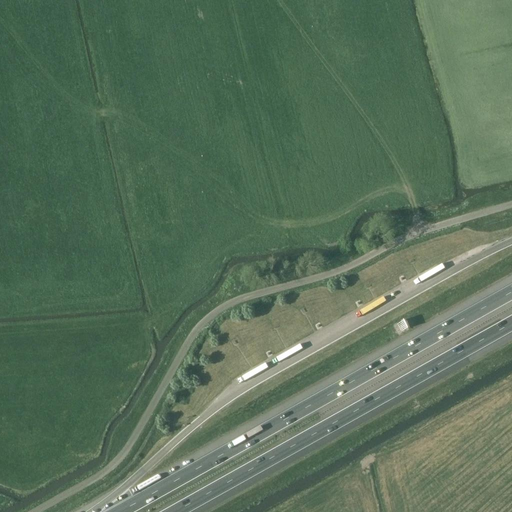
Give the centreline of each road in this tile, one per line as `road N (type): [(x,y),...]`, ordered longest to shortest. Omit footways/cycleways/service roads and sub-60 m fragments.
road 1 (unclassified): [(34,511),(103,473),(125,449),(189,338),(214,312),(511,205)]
road 2 (motorway): [(511,292),(121,511)]
road 3 (track): [(81,115),(110,110),(145,124),(265,221),(318,219),(388,185),(404,189),(423,231)]
road 4 (motorway): [(174,511),(511,322)]
road 5 (track): [(0,34),(81,115),(0,148)]
road 6 (motorway): [(209,413),(95,511)]
